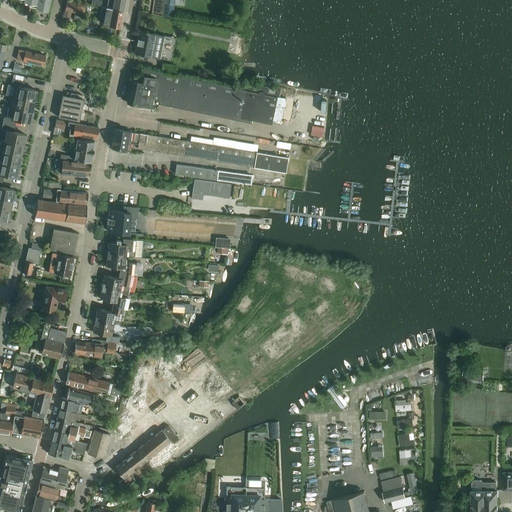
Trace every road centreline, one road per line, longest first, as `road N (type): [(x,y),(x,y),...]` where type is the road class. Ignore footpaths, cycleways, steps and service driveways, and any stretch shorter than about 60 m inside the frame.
road 1 (residential): [(41,452),(76,317),(122,52)]
road 2 (residential): [(0,345),(66,39)]
road 3 (residential): [(187,398),(98,472),(88,467)]
